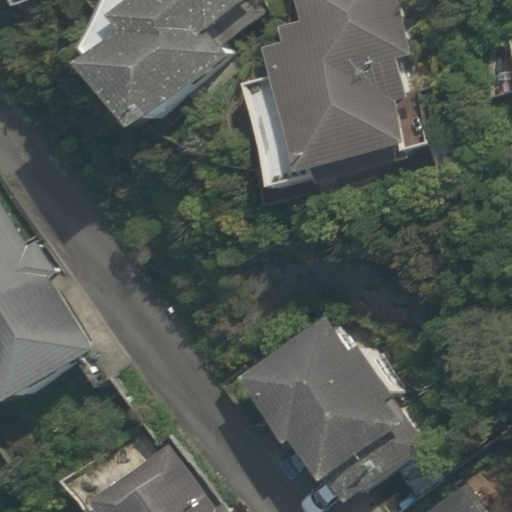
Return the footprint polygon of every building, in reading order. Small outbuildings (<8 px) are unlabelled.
[(313,13),(304,0),(78,0),(88,19),(69,43),(201,151),(313,13)] [(318,0),(329,34),(289,46),(301,87),(270,97),(306,212),(470,161),(420,0),(318,0)] [(0,196),(0,369),(7,365),(54,435),(127,386),(0,196)] [(353,316),(271,380),(372,511),(397,511),(464,461),(353,316)] [(222,511),(171,448),(96,508),(99,511),(222,511)] [(504,511),(493,497),(473,511),(504,511)]
